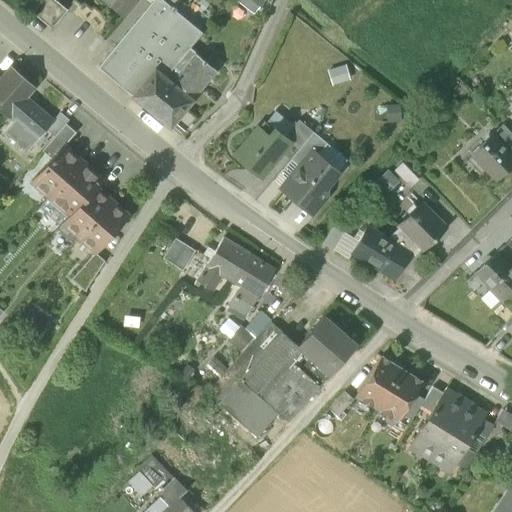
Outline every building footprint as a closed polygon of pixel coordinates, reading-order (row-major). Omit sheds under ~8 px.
[(41,0),(31,12),(51,29),(67,10),(54,0),(41,0)] [(153,0),(98,67),(132,96),(154,69),(164,77),(188,48),(201,33),(191,24),(174,10),(175,8),(172,6),(177,0),(153,0)] [(123,18),(124,19),(125,18),(124,17),(138,0),(108,0),(105,3),(123,18)] [(238,0),(232,10),(246,19),(259,0),(238,0)] [(132,96),(169,126),(184,108),(215,71),(188,48),(164,77),(154,69),(132,96)] [(5,131),(27,150),(36,139),(45,129),(52,120),(25,97),(33,88),(10,67),(0,79),(0,109),(7,116),(9,115),(14,120),(5,131)] [(169,126),(180,135),(195,118),(184,108),(169,126)] [(45,129),(54,137),(65,124),(69,120),(60,112),(52,120),(45,129)] [(263,120),(257,128),(268,137),(274,129),(263,120)] [(280,151),(290,159),(312,132),(298,120),(283,137),(289,141),(280,151)] [(75,133),(65,124),(54,137),(41,151),(50,159),(62,145),(63,146),(75,133)] [(491,136),(508,153),(511,149),(511,133),(504,124),(503,125),(491,136)] [(234,155),(256,173),(259,169),(263,173),(280,151),(289,141),(283,137),(274,129),(268,137),(257,128),(234,155)] [(326,143),(312,132),(290,159),(299,167),(312,151),(316,155),(326,143)] [(472,155),(497,179),(511,164),(511,157),(508,153),(491,136),(472,155)] [(31,181),(49,197),(80,161),(63,146),(62,145),(50,159),(31,181)] [(281,188),(310,212),(325,196),(324,187),(336,172),(316,155),(312,151),(299,167),(281,188)] [(49,197),(70,216),(95,187),(101,179),(80,161),(49,197)] [(394,171),(410,188),(419,180),(403,163),(394,171)] [(388,190),(398,179),(385,168),(375,180),(388,190)] [(63,223),(78,236),(110,200),(95,187),(70,216),(63,223)] [(128,216),(110,200),(78,236),(96,252),(128,216)] [(422,249),(423,251),(446,229),(420,203),(398,225),(399,227),(422,249)] [(333,250),(343,232),(333,226),(323,243),(333,250)] [(408,258),(411,260),(422,249),(399,227),(391,235),(410,254),(408,258)] [(377,267),(395,278),(408,258),(410,254),(391,235),(386,240),(366,228),(363,232),(352,252),(366,261),(366,262),(376,269),(377,267)] [(343,232),(333,250),(348,258),(352,252),(363,232),(358,229),(353,238),(343,232)] [(162,258),(172,264),(185,244),(175,238),(162,258)] [(222,275),(231,281),(249,253),(223,238),(206,265),(222,275)] [(195,250),(185,244),(172,264),(182,271),(195,250)] [(71,280),(84,292),(104,261),(95,253),(71,280)] [(274,269),(249,253),(231,281),(239,286),(257,297),(274,269)] [(503,298),(511,288),(511,271),(511,270),(495,255),(477,274),(503,298)] [(200,283),(212,290),(222,275),(206,265),(194,284),(198,286),(200,283)] [(227,310),(243,320),(257,297),(239,286),(227,305),(229,306),(227,310)] [(255,338),(270,321),(271,320),(261,311),(244,329),(255,338)] [(329,375),(356,345),(323,316),(297,345),(297,346),(329,375)] [(229,337),(238,327),(228,319),(221,331),(229,337)] [(227,369),(239,380),(282,332),(270,321),(255,338),(241,354),(227,369)] [(255,338),(244,329),(240,325),(238,327),(229,337),(226,341),(241,354),(255,338)] [(297,345),(282,332),(239,380),(277,413),(287,422),(329,375),(297,346),(297,345)] [(356,395),(376,407),(399,370),(390,365),(392,363),(380,356),(356,395)] [(220,377),(227,369),(213,357),(206,365),(220,377)] [(256,437),(277,413),(239,380),(227,369),(220,377),(206,393),(256,437)] [(408,376),(399,370),(376,407),(397,420),(401,413),(414,393),(421,381),(410,374),(408,376)] [(432,386),(424,399),(420,406),(430,412),(442,392),(432,386)] [(329,408),(337,416),(353,399),(344,391),(329,408)] [(420,450),(430,457),(461,407),(452,401),(454,398),(443,391),(442,392),(430,412),(413,439),(423,445),(420,450)] [(411,420),(420,406),(424,399),(414,393),(401,413),(411,420)] [(464,404),(454,398),(452,401),(461,407),(464,404)] [(464,404),(461,407),(471,413),(473,410),(464,404)] [(471,413),(461,407),(430,457),(441,464),(444,458),(454,465),(455,463),(462,451),(472,436),(482,419),(484,416),(473,410),(471,413)] [(496,420),(511,430),(511,415),(502,410),(496,420)] [(472,436),(482,443),(484,438),(493,425),(482,419),(472,436)] [(482,443),(472,436),(462,451),(472,457),(482,443)] [(420,450),(423,445),(413,439),(410,444),(420,450)] [(455,463),(465,469),(472,457),(462,451),(455,463)] [(139,467),(161,490),(173,478),(170,475),(151,455),(139,467)] [(454,465),(444,458),(441,464),(450,470),(454,465)] [(153,486),(139,471),(127,482),(138,494),(141,497),(153,486)] [(160,497),(168,506),(178,497),(179,498),(186,491),(175,480),(164,490),(158,495),(160,497)] [(511,511),(511,481),(492,511),(511,511)] [(141,497),(138,494),(129,503),(137,511),(147,503),(141,497)] [(161,511),(168,506),(160,497),(143,511),(161,511)] [(192,511),(179,498),(178,497),(168,506),(161,511),(192,511)]
